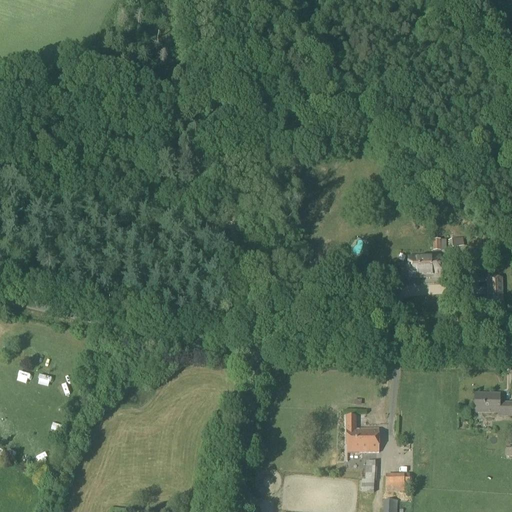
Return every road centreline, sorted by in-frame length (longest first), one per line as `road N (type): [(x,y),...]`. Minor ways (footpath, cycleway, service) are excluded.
road 1 (track): [(255,348),(189,0)]
road 2 (unclassified): [(0,296),(255,348)]
road 3 (unclassified): [(255,348),(511,355)]
road 4 (unclassified): [(234,511),(255,348)]
road 5 (unknown): [(395,351),(373,511)]
